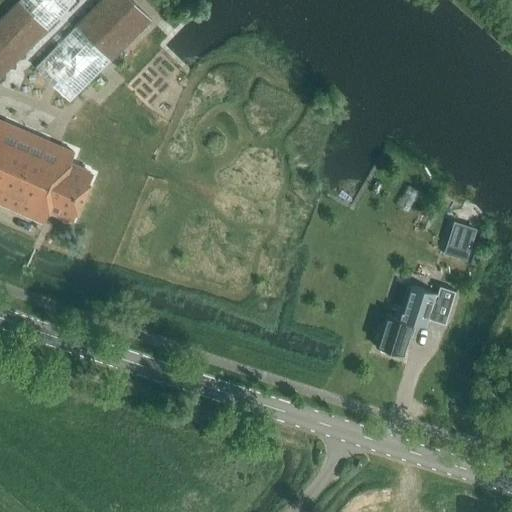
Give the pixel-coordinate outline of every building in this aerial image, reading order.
[(19,0),(19,1),(0,19),(0,77),(47,29),(76,1),(74,0),(19,0)] [(101,0),(75,27),(35,67),(70,102),(105,66),(151,20),(130,0),(101,0)] [(99,86),(103,82),(99,78),(95,82),(99,86)] [(79,169),(76,168),(75,165),(70,163),(74,153),(0,120),(0,203),(44,223),(49,211),(59,215),(60,218),(66,220),(68,219),(72,221),(92,175),(88,173),(87,171),(82,168),(79,169)] [(449,236),(444,254),(466,261),(474,236),(458,232),(456,238),(449,236)] [(485,243),(478,240),(471,263),(478,265),(485,243)] [(439,285),(437,293),(410,285),(409,289),(407,289),(403,304),(404,304),(402,313),(401,313),(399,319),(386,315),(376,347),(380,348),(381,351),(389,353),(391,352),(402,355),(408,336),(412,337),(416,324),(425,327),(428,318),(445,324),(455,290),(439,285)]
